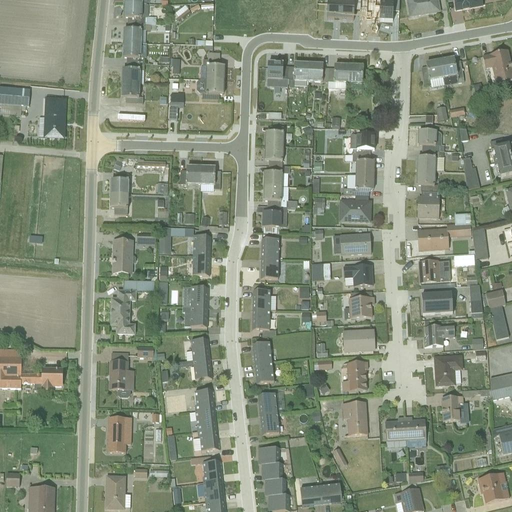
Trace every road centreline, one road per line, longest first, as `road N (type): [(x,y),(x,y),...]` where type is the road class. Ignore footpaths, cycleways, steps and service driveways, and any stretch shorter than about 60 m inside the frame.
road 1 (residential): [(79,511),(91,150)]
road 2 (residential): [(247,511),(230,338),(242,152)]
road 3 (residential): [(400,380),(390,246),(402,51)]
road 4 (residential): [(402,51),(271,42),(250,50)]
road 5 (residential): [(91,150),(242,152)]
road 6 (residential): [(91,150),(103,0)]
